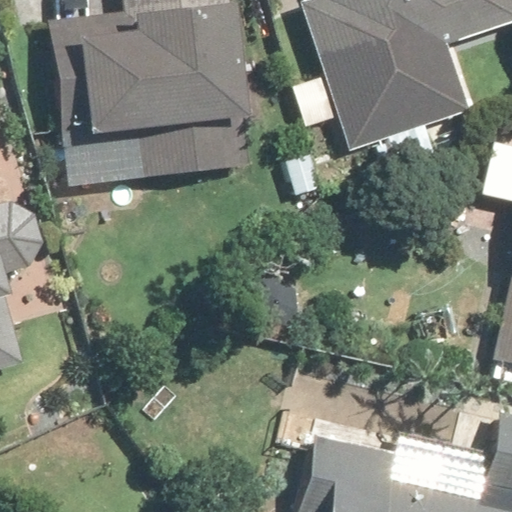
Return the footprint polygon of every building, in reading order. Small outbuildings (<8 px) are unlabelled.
[(244,154),(221,0),(113,0),(114,2),(43,13),(60,131),(126,122),(133,171),(244,154)] [(511,0),(298,0),(339,135),(459,99),(441,40),(511,18),(511,0)] [(0,358),(30,351),(0,236),(0,358)] [(511,245),(491,347),(511,351),(511,245)] [(511,511),(511,411),(492,407),(474,489),(386,470),(392,443),(303,424),(283,511),(511,511)]
